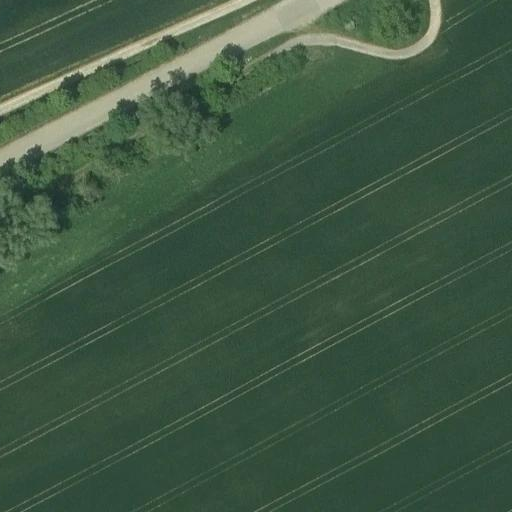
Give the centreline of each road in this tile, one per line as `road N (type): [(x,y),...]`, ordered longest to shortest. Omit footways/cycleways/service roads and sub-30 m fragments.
road 1 (track): [(426,0),(427,9),(396,34),(362,37),(338,27),(299,35),(235,82),(0,215)]
road 2 (track): [(305,0),(0,164)]
road 3 (track): [(234,0),(0,121)]
